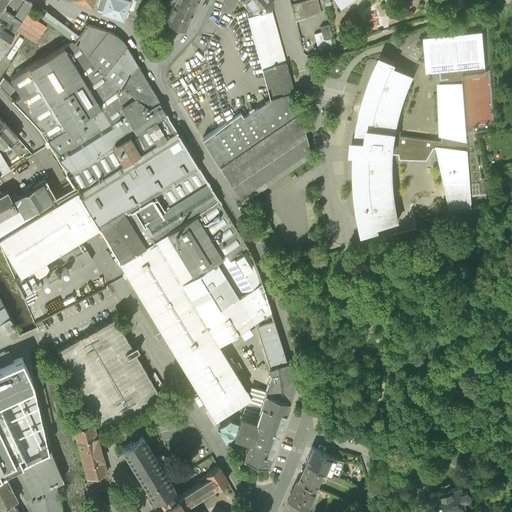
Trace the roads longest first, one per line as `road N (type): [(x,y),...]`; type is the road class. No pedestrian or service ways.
road 1 (unclassified): [(155,67),(253,238),(303,383),(300,425)]
road 2 (residential): [(255,511),(91,239)]
road 3 (unclassified): [(300,425),(401,452),(511,432)]
road 4 (residential): [(45,0),(130,30),(155,67)]
